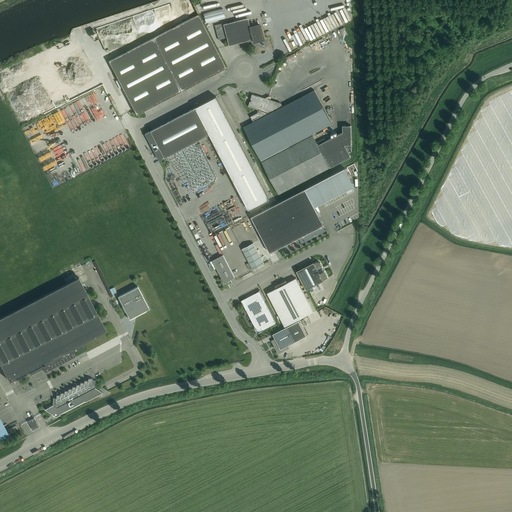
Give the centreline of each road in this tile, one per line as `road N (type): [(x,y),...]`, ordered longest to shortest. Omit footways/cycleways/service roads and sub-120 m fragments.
road 1 (unclassified): [(341,364),(363,294),(464,98),(511,66)]
road 2 (unclassified): [(220,300),(133,131),(232,80)]
road 3 (unclassified): [(50,438),(157,391),(262,371)]
road 4 (unclassified): [(378,511),(358,389),(341,364)]
road 5 (unclassified): [(220,300),(318,250),(345,250)]
